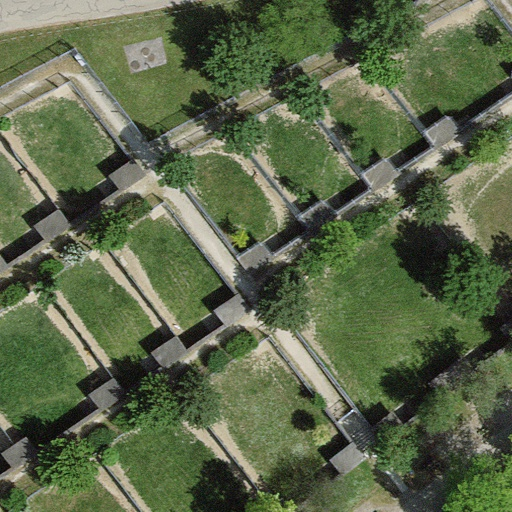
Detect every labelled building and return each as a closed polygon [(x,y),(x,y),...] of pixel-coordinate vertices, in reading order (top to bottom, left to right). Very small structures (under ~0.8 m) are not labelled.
[(428,135),(439,151),(462,134),(451,119),(428,135)] [(364,178),(375,193),(398,176),(387,161),(364,178)] [(303,218),(314,233),(337,217),(327,201),(303,218)] [(241,260),(252,275),(275,259),(264,244),(241,260)] [(219,311),(230,326),(253,309),(242,294),(219,311)] [(511,323),(503,330),(511,342),(511,323)] [(156,354),(166,369),(189,353),(179,338),(156,354)] [(466,359),(432,385),(443,400),(477,374),(466,359)] [(93,397),(104,412),(127,395),(116,380),(93,397)] [(373,430),(384,445),(407,428),(396,413),(373,430)] [(5,455),(16,470),(39,454),(28,439),(5,455)] [(331,457),(342,472),(365,456),(355,440),(331,457)] [(260,511),(291,511),(294,510),(283,495),(260,511)]
